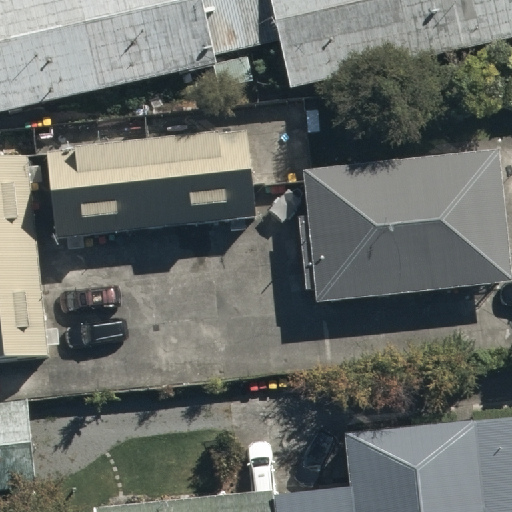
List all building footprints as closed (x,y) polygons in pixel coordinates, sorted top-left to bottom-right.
[(75,0),(0,0),(0,105),(95,84),(75,0)] [(211,53),(199,0),(75,0),(95,84),(212,57),(211,53)] [(233,0),(199,0),(211,53),(244,45),(233,0)] [(233,0),(244,45),(277,38),(268,0),(233,0)] [(268,0),(277,38),(287,82),(408,55),(395,0),(268,0)] [(511,0),(395,0),(408,55),(511,31),(511,0)] [(250,135),(49,155),(58,243),(259,223),(250,135)] [(491,147),(307,166),(320,296),(504,277),(491,147)] [(0,365),(49,361),(27,155),(0,157),(0,365)] [(28,397),(0,399),(0,477),(35,474),(28,397)] [(352,475),(93,500),(94,511),(511,511),(511,411),(347,428),(352,475)]
